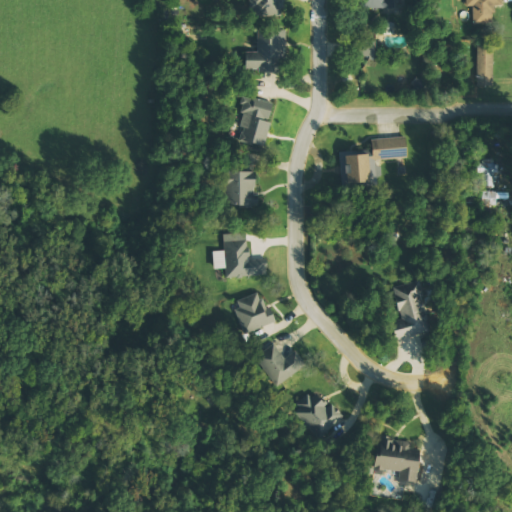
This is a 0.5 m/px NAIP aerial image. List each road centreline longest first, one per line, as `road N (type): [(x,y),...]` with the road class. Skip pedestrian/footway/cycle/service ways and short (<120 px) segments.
road 1 (residential): [(319,0),(320,85),(295,209),(299,285),(360,362),(397,381)]
road 2 (residential): [(314,115),(511,115)]
